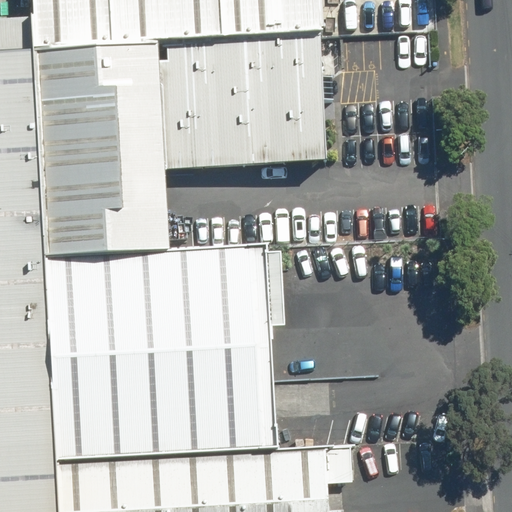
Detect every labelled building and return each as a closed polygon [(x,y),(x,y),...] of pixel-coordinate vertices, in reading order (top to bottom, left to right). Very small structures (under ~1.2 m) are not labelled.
[(157,45),(316,35),(313,0),(34,0),(38,52),(157,45)] [(316,35),(157,45),(165,170),(324,160),(316,35)] [(38,52),(37,52),(49,258),(170,251),(165,170),(157,45),(38,52)] [(61,511),(37,52),(0,54),(0,511),(61,511)] [(170,251),(49,258),(61,463),(277,450),(264,246),(170,251)] [(67,511),(338,511),(335,450),(65,464),(67,511)]
